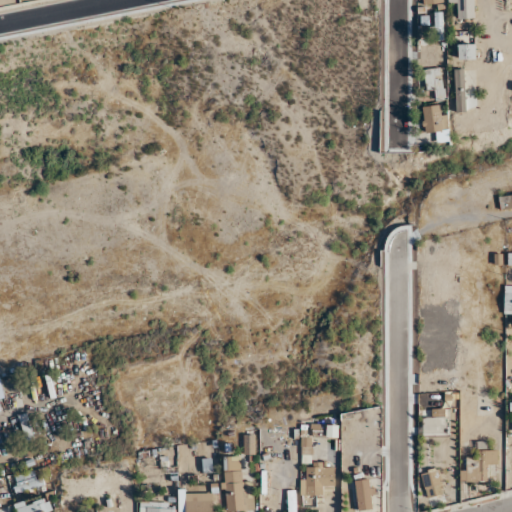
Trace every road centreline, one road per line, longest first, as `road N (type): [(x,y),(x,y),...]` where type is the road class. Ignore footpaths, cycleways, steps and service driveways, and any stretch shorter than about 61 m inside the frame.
road 1 (residential): [(396,511),(398,246)]
road 2 (residential): [(391,146),(392,0)]
road 3 (residential): [(119,0),(0,23)]
